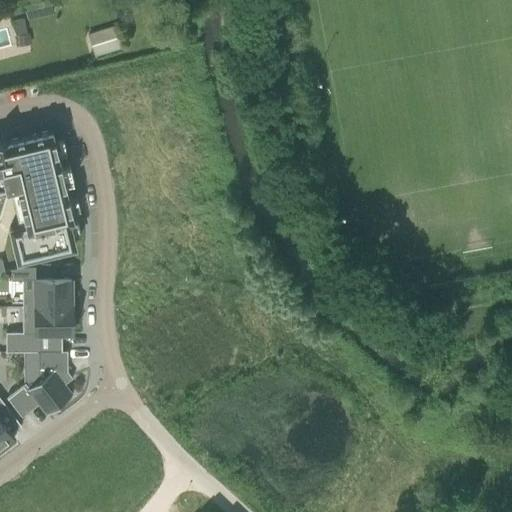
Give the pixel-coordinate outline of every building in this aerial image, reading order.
[(114,26),(95,32),(101,51),(121,45),(114,26)] [(17,48),(31,44),(28,34),(14,37),(17,48)] [(0,189),(16,186),(26,229),(22,230),(20,224),(13,226),(9,227),(17,260),(74,246),(68,221),(73,220),(52,130),(6,141),(6,139),(0,140),(0,189)] [(22,280),(22,306),(71,305),(70,305),(70,278),(34,279),(34,267),(22,267),(10,269),(11,280),(22,280)] [(5,332),(5,351),(38,351),(39,351),(39,333),(71,333),(71,305),(22,306),(22,332),(5,332)] [(24,382),(6,396),(21,416),(38,403),(46,414),(72,394),(64,384),(72,377),(63,366),(67,363),(66,350),(39,351),(38,351),(38,367),(43,367),(43,375),(28,387),(24,382)] [(0,448),(15,438),(0,418),(0,415),(8,409),(0,398),(0,448)]
